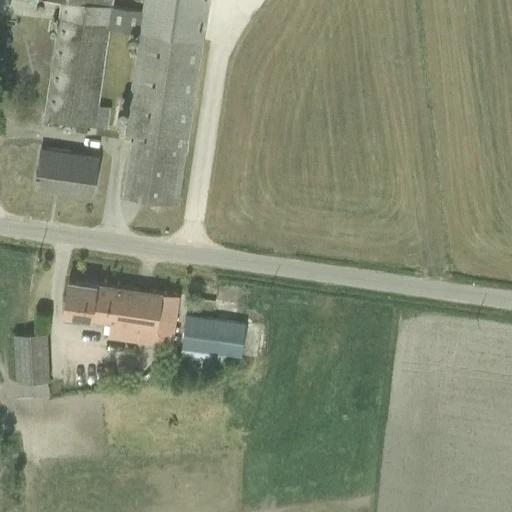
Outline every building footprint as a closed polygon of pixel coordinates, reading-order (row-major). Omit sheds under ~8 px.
[(85,103),(103,0),(57,0),(41,95),(85,103)] [(174,195),(206,0),(148,0),(117,185),(174,195)] [(32,180),(91,189),(97,147),(37,138),(32,180)] [(167,337),(176,286),(67,268),(60,305),(108,313),(106,327),(167,337)] [(244,315),(187,305),(179,357),(207,362),(226,357),(239,347),(244,315)] [(48,389),(44,329),(11,329),(17,390),(48,389)]
